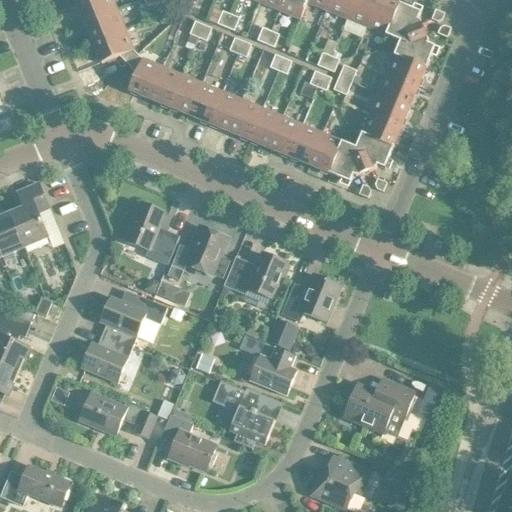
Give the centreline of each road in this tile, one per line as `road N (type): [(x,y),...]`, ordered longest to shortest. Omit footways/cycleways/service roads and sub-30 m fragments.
road 1 (residential): [(381,250),(286,474),(260,492),(232,502),(193,499),(23,428)]
road 2 (residential): [(381,250),(88,130),(55,135)]
road 3 (residential): [(23,428),(99,235),(55,135)]
road 4 (residential): [(458,0),(464,31),(381,250)]
road 5 (residential): [(4,0),(55,135)]
road 6 (residential): [(511,300),(381,250)]
